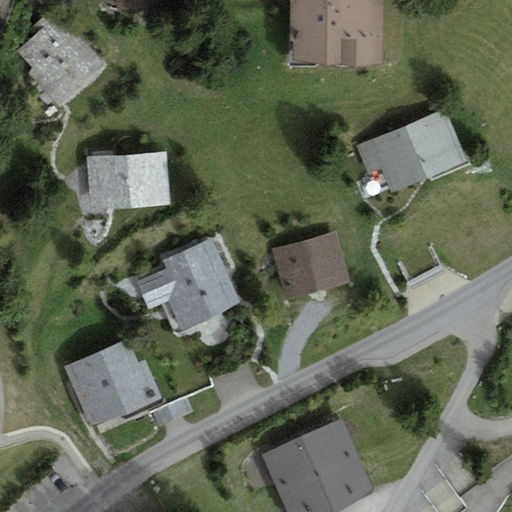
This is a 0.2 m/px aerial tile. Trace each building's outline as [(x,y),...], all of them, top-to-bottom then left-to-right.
[(111,0),(113,9),(164,1),(163,0),(111,0)] [(382,0),(291,0),(292,62),(383,61),(382,0)] [(27,73),(59,108),(108,64),(56,6),(26,33),(31,39),(17,51),(32,69),(27,73)] [(465,161),(444,109),(354,146),(366,175),(381,168),(391,192),(465,161)] [(87,157),(90,211),(171,205),(167,151),(87,157)] [(350,282),(336,232),(272,250),(286,300),(350,282)] [(241,301),(212,237),(161,259),(165,268),(137,281),(149,308),(169,299),(182,328),(241,301)] [(393,256),(411,290),(445,272),(426,238),(393,256)] [(89,429),(162,398),(145,359),(139,362),(129,337),(62,366),(89,429)] [(188,398),(153,413),(159,427),(194,412),(188,398)] [(286,511),(328,511),(374,492),(342,420),(262,456),(286,511)] [(456,511),(464,507),(459,500),(481,485),(460,454),(438,469),(446,481),(427,494),(435,506),(425,511),(456,511)]
